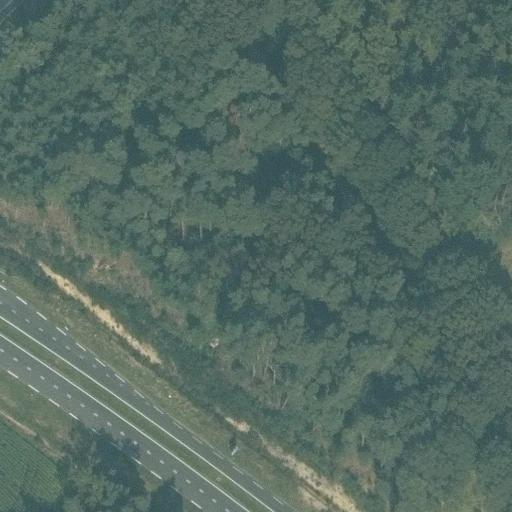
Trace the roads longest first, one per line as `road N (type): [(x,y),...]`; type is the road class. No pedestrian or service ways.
road 1 (track): [(226,0),(511,469)]
road 2 (primary): [(280,511),(0,310)]
road 3 (primary): [(0,345),(233,511)]
